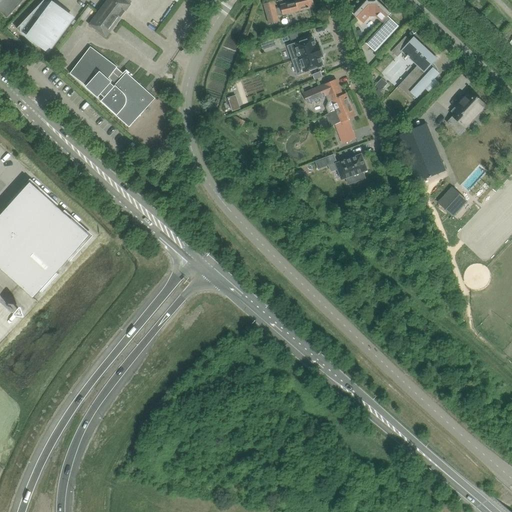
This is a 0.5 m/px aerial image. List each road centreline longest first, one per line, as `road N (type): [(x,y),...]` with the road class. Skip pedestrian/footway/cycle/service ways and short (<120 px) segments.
road 1 (unclassified): [(511,479),(347,330),(226,209),(199,168),(185,98),(229,0)]
road 2 (secondary): [(491,511),(208,268)]
road 3 (unclassified): [(455,320),(326,0)]
road 4 (motorway): [(195,256),(76,403),(22,511)]
road 5 (motorway): [(60,511),(85,420),(208,268)]
road 6 (secondary): [(195,256),(0,79)]
road 7 (unclassified): [(511,97),(408,0)]
